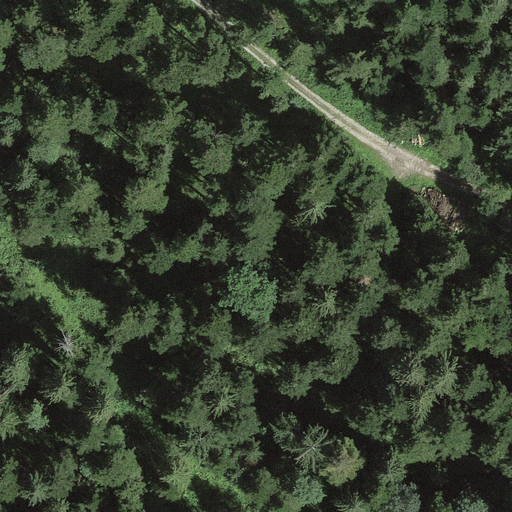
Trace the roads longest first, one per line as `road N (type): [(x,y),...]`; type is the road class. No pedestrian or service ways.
road 1 (track): [(511,390),(460,335),(341,118),(216,0)]
road 2 (track): [(511,197),(341,118)]
